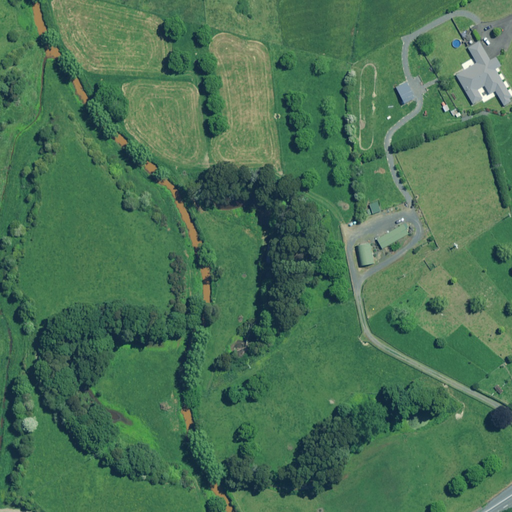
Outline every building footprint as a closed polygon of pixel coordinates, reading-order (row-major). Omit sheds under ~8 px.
[(511,96),(509,91),(507,88),(504,83),(502,80),(503,80),(500,75),(498,73),(497,71),(496,69),(501,66),(496,57),(491,61),(480,42),(468,48),(477,63),(466,70),(456,75),(473,105),(483,99),(478,90),(484,87),(489,95),(495,91),(504,106),(511,102),(509,98),(511,96)] [(415,98),(407,82),(397,88),(404,104),(415,98)] [(457,107),(451,111),(454,116),(456,115),(457,118),(462,115),(457,107)] [(381,211),(378,202),(370,205),(373,214),(381,211)] [(409,234),(404,224),(377,239),(383,249),(409,234)] [(374,264),(370,244),(358,246),(361,266),(374,264)]
